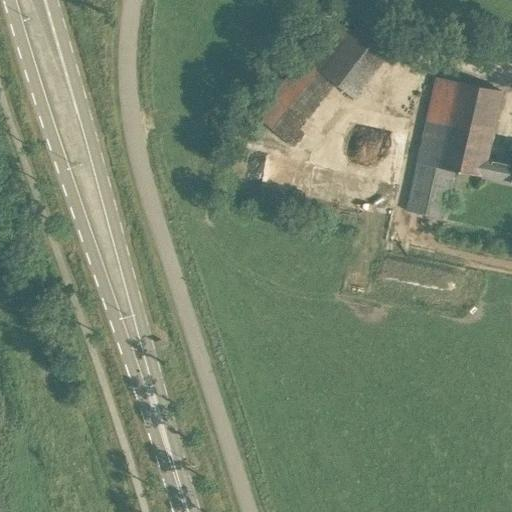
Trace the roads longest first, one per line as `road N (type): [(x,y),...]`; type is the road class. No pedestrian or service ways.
road 1 (unclassified): [(243,511),(131,134),(129,0)]
road 2 (primary): [(7,0),(134,379),(162,433)]
road 3 (primary): [(162,433),(153,373),(49,0)]
